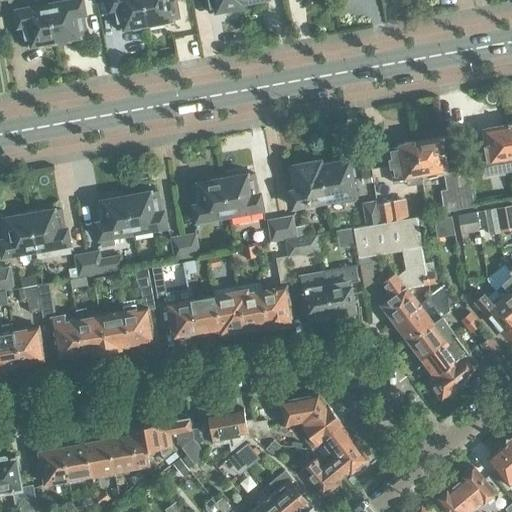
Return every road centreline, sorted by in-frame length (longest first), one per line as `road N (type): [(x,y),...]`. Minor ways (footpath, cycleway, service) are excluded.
road 1 (primary): [(0,134),(511,42)]
road 2 (residential): [(0,416),(345,354),(428,458)]
